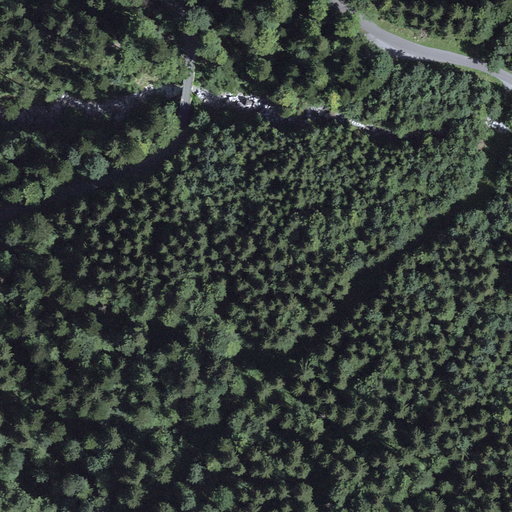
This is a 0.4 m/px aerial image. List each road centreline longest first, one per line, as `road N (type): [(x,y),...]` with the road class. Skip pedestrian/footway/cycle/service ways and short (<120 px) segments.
road 1 (track): [(507,77),(497,168),(480,192),(247,392),(132,511)]
road 2 (unclassified): [(0,215),(140,168),(171,141),(191,79),(188,57),(151,0)]
road 3 (unclassified): [(329,0),(406,46),(511,80)]
